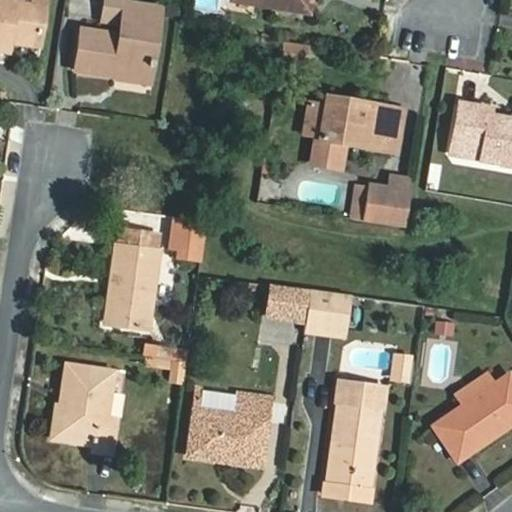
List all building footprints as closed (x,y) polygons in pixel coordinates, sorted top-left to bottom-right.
[(0,0),(0,41),(6,43),(30,46),(36,9),(11,5),(11,0),(0,0)] [(37,0),(11,0),(11,5),(36,9),(37,0)] [(269,1),(260,0),(237,0),(237,5),(268,10),(269,1)] [(260,0),(269,1),(268,10),(309,16),(310,0),(260,0)] [(71,73),(109,79),(111,71),(147,76),(157,12),(120,7),(116,39),(78,32),(71,73)] [(278,42),(276,62),(304,65),(306,45),(278,42)] [(111,71),(109,79),(146,85),(147,76),(111,71)] [(323,140),(327,106),(328,99),(315,98),(310,138),(323,140)] [(328,99),(327,106),(352,110),(352,103),(328,99)] [(352,110),(327,106),(323,140),(320,165),(344,168),(348,143),(399,150),(404,111),(352,103),(352,110)] [(459,106),(455,141),(485,144),(483,160),(511,164),(511,122),(490,119),(491,110),(459,106)] [(485,144),(455,141),(453,156),(483,160),(485,144)] [(377,194),(373,223),(407,228),(411,199),(377,194)] [(178,252),(177,260),(199,264),(205,225),(175,221),(171,251),(178,252)] [(113,248),(109,278),(118,279),(113,325),(149,329),(158,254),(155,253),(155,237),(123,232),(121,249),(113,248)] [(118,279),(109,278),(104,324),(113,325),(118,279)] [(270,320),(306,325),(310,292),(274,287),(270,320)] [(310,292),(306,325),(305,332),(338,335),(343,296),(310,292)] [(451,339),(453,324),(433,322),(431,337),(451,339)] [(141,347),(143,367),(160,366),(159,346),(141,347)] [(408,383),(412,356),(393,354),(389,381),(408,383)] [(59,369),(57,389),(68,390),(65,409),(54,409),(50,440),(88,445),(88,455),(107,458),(111,424),(100,423),(106,376),(59,369)] [(487,373),(454,395),(461,405),(494,383),(487,373)] [(432,425),(452,458),(469,448),(475,453),(511,430),(507,421),(511,417),(511,379),(509,374),(432,425)] [(336,404),(377,410),(380,388),(339,382),(336,404)] [(68,390),(57,389),(54,409),(65,409),(68,390)] [(193,409),(191,431),(200,432),(198,456),(262,464),(270,401),(240,396),(238,414),(193,409)] [(336,404),(324,485),(366,491),(377,410),(336,404)] [(200,432),(191,431),(189,455),(198,456),(200,432)] [(469,448),(452,458),(457,465),(475,453),(469,448)] [(365,501),(366,491),(324,485),(323,495),(365,501)]
